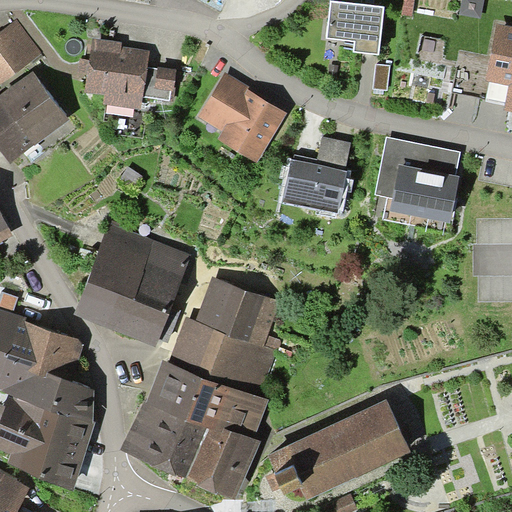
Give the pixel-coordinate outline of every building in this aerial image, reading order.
[(385,5),(337,0),(330,0),(327,37),(354,40),(353,51),(380,54),(385,5)] [(18,19),(0,31),(0,81),(2,84),(43,54),(18,19)] [(511,26),(498,23),(491,56),(487,80),(510,84),(506,103),(505,109),(511,110),(511,26)] [(123,41),(93,37),(86,91),(104,94),(103,104),(142,109),(143,96),(171,99),(172,90),(174,90),(177,69),(158,66),(158,68),(148,66),(151,50),(122,46),(123,41)] [(487,80),(491,56),(460,50),(452,92),(506,103),(510,84),(487,80)] [(391,64),(376,63),(373,89),(388,90),(391,64)] [(338,65),(329,64),(329,78),(338,78),(338,65)] [(35,69),(0,94),(0,145),(12,162),(71,119),(35,69)] [(256,90),(226,72),(198,116),(223,131),(219,138),(258,162),(288,112),(255,92),(256,90)] [(318,159),(294,154),(285,202),(338,212),(353,141),(323,135),(318,159)] [(387,136),(382,160),(457,174),(462,150),(387,136)] [(457,174),(382,160),(376,194),(388,196),(393,197),(391,210),(451,222),(460,175),(457,174)] [(393,197),(388,196),(383,219),(449,232),(451,222),(391,210),(393,197)] [(0,208),(0,245),(15,236),(0,208)] [(191,254),(109,222),(78,300),(160,332),(191,254)] [(280,300),(213,276),(196,319),(187,315),(169,361),(163,359),(147,401),(144,400),(120,448),(236,498),(261,440),(254,438),(269,398),(261,396),(284,340),(269,335),(280,300)] [(160,332),(78,300),(74,313),(156,345),(160,332)] [(28,317),(0,308),(0,387),(3,389),(3,391),(15,395),(93,422),(94,388),(73,380),(84,345),(79,337),(27,320),(28,317)] [(95,422),(93,422),(15,395),(13,397),(10,396),(0,419),(0,448),(11,453),(8,462),(74,490),(95,422)] [(302,485),(307,497),(410,450),(405,440),(399,427),(386,400),(271,453),(279,470),(276,471),(283,486),(286,492),(302,485)] [(407,424),(399,427),(405,440),(413,436),(407,424)] [(4,511),(7,508),(15,511),(18,511),(31,487),(0,470),(0,511),(1,511),(4,511)] [(283,486),(276,471),(266,475),(273,491),(283,486)] [(325,505),(327,511),(350,511),(359,509),(351,493),(325,505)]
